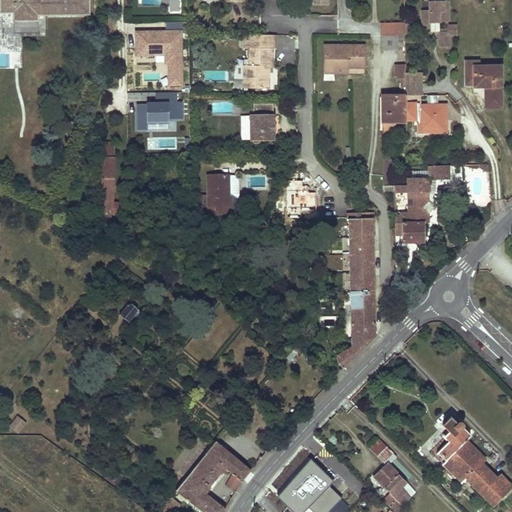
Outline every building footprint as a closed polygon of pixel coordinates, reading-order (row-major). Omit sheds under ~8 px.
[(14,12),(14,16),(14,20),(39,19),(39,15),(39,10),(73,9),(73,15),(90,15),(89,0),(0,0),(1,13),(14,12)] [(448,1),(429,1),(429,11),(422,11),(422,23),(440,22),(448,22),(448,1)] [(440,22),(422,23),(422,28),(431,28),(431,32),(440,32),(450,32),(450,29),(440,29),(440,22)] [(166,23),(166,31),(183,31),(183,23),(166,23)] [(405,25),(381,25),(381,36),(397,36),(405,36),(405,35),(405,31),(405,25)] [(450,35),(457,35),(457,27),(450,27),(450,29),(450,32),(440,32),(440,48),(450,48),(450,35)] [(166,31),(136,31),(136,55),(164,55),(164,63),(168,63),(168,87),(183,87),(183,31),(166,31)] [(260,36),(245,35),(245,47),(249,47),(249,64),(245,64),(244,72),(245,87),(269,87),(269,72),(269,65),(273,65),(272,47),(275,47),(275,36),(260,36)] [(381,49),(397,49),(397,42),(397,36),(381,36),(381,49)] [(324,46),(323,73),(334,73),(334,68),(347,68),(349,68),(349,46),(324,46)] [(349,46),(349,68),(363,68),(363,46),(349,46)] [(478,61),(465,61),(465,84),(474,84),(474,87),(484,87),(489,87),(489,104),(501,105),(501,66),(478,66),(478,61)] [(394,65),(395,78),(401,78),(406,78),(406,73),(405,64),(394,65)] [(406,96),(419,95),(418,73),(406,73),(406,78),(406,96)] [(489,87),(484,87),(485,109),(501,108),(501,105),(489,104),(489,87)] [(146,104),(137,104),(138,129),(147,129),(147,123),(169,123),(169,119),(183,119),(183,102),(176,102),(176,93),(156,93),(156,102),(146,102),(146,104)] [(419,95),(406,96),(406,119),(420,119),(420,122),(430,121),(430,124),(435,124),(435,131),(446,131),(446,105),(419,105),(419,95)] [(382,123),(406,123),(406,119),(406,96),(401,96),(381,96),(382,123)] [(258,143),(258,142),(273,141),(272,131),(271,126),(272,126),(271,104),(252,105),(252,115),(249,115),(250,142),(252,142),(252,143),(253,144),(253,145),(254,145),(255,145),(256,145),(257,145),(257,144),(258,143)] [(430,121),(420,122),(420,132),(435,131),(435,124),(430,124),(430,121)] [(407,133),(406,123),(382,123),(382,134),(407,133)] [(102,157),(113,158),(113,144),(103,144),(102,157)] [(382,165),(394,165),(394,154),(382,154),(382,165)] [(112,203),(113,158),(102,157),(100,209),(110,209),(110,213),(119,213),(120,204),(112,203)] [(450,164),(429,164),(429,178),(450,178),(450,164)] [(394,165),(382,165),(382,175),(394,175),(394,165)] [(229,175),(207,175),(208,215),(230,214),(230,205),(226,205),(225,195),(229,195),(229,175)] [(429,178),(408,178),(408,184),(403,184),(403,175),(394,175),(382,175),(383,185),(394,185),(394,193),(408,193),(408,212),(395,212),(395,223),(402,222),(403,242),(423,242),(422,222),(427,222),(427,214),(434,206),(427,199),(427,192),(430,192),(429,178)] [(320,202),(320,203),(320,204),(328,205),(328,192),(322,191),(322,188),(304,186),(303,200),(320,202)] [(110,209),(100,209),(100,216),(110,217),(110,213),(110,209)] [(191,215),(191,227),(206,225),(206,215),(191,215)] [(352,347),(343,352),(334,357),(344,368),(376,336),(373,219),(349,220),(352,347)] [(121,318),(125,320),(129,323),(138,310),(130,305),(121,318)] [(17,417),(9,428),(19,434),(27,423),(17,417)] [(493,507),(511,487),(511,486),(501,475),(497,479),(482,463),(485,460),(466,441),(470,437),(462,429),(463,427),(463,425),(462,423),(461,423),(459,423),(458,423),(457,424),(450,418),(443,425),(449,432),(444,437),(449,441),(438,452),(446,461),(443,464),(462,483),(466,479),(493,507)] [(379,440),(370,449),(386,466),(388,465),(396,457),(379,440)] [(226,468),(230,471),(233,474),(226,486),(236,492),(245,479),(250,472),(216,444),(177,492),(203,511),(223,511),(225,510),(205,494),(226,468)] [(310,459),(277,497),(292,511),(328,511),(341,498),(328,486),(333,481),(310,459)] [(389,469),(392,469),(388,465),(386,466),(381,470),(384,474),(389,469)] [(384,474),(381,470),(374,477),(390,493),(383,500),(394,511),(395,511),(410,497),(401,488),(406,483),(392,469),(389,469),(384,474)] [(415,492),(406,483),(401,488),(410,497),(415,492)] [(463,496),(458,502),(467,511),(475,511),(476,511),(477,510),(463,496)] [(167,511),(174,503),(171,500),(160,511),(167,511)]
